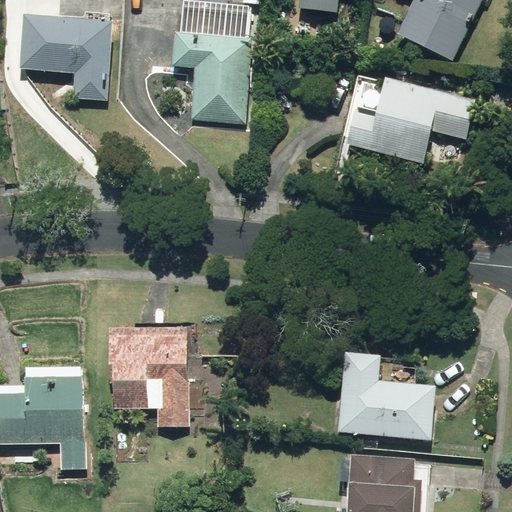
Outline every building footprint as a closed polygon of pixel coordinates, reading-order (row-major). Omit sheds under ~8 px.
[(236,0),(190,0),(190,8),(235,12),(236,0)] [(342,0),(304,0),(304,4),(341,9),(342,0)] [(485,0),(419,0),(405,29),(458,55),(485,0)] [(79,95),(111,98),(120,18),(31,9),(26,64),(82,70),(79,95)] [(180,63),(201,65),(195,118),(249,124),(260,36),(184,27),(180,63)] [(481,98),(395,74),(385,107),(366,102),(356,141),(428,161),(438,128),(470,137),(481,98)] [(335,112),(315,116),(264,157),(300,191),(324,166),(309,151),(322,137),(348,130),(335,112)] [(194,325),(118,324),(118,406),(161,406),(161,424),(193,424),(194,325)] [(388,352),(352,348),(344,428),(437,438),(443,384),(386,378),(388,352)] [(64,443),(65,466),(89,466),(88,362),(35,363),(35,381),(5,382),(6,444),(64,443)] [(427,511),(431,455),(357,451),(353,511),(427,511)]
